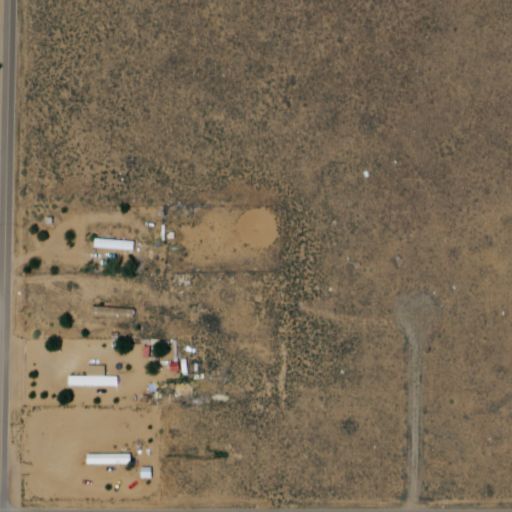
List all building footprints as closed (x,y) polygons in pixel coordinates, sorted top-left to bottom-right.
[(100,237),(99,246),(137,252),(138,243),(100,237)] [(170,276),(170,294),(189,294),(189,284),(183,284),(183,276),(170,276)] [(98,306),(98,313),(138,317),(139,310),(98,306)] [(72,383),(121,385),(121,377),(72,375),(72,383)] [(93,453),(93,461),(135,460),(134,453),(93,453)]
